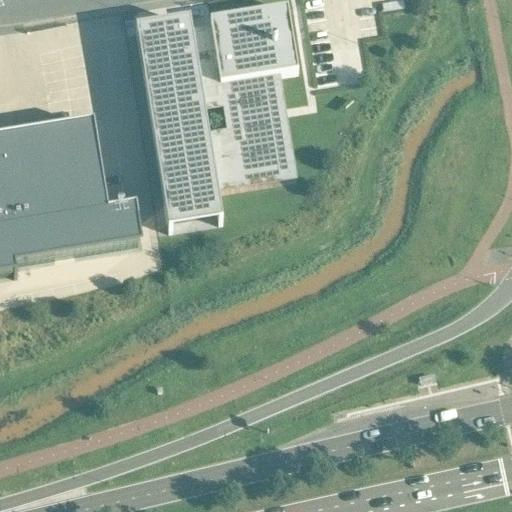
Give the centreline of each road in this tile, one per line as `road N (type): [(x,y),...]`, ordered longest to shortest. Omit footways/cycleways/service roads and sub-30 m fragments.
road 1 (unclassified): [(511,290),(456,330),(16,511)]
road 2 (primary): [(511,414),(70,511)]
road 3 (primary): [(340,511),(511,474)]
